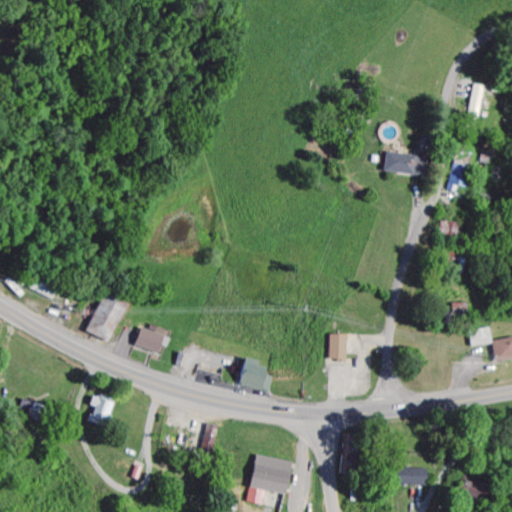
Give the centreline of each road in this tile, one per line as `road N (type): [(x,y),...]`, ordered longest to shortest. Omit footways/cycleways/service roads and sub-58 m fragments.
road 1 (primary): [(0,307),(128,374),(220,402),(318,415),(511,391)]
road 2 (residential): [(387,409),(467,58),(511,35)]
road 3 (residential): [(511,428),(447,470),(426,511)]
